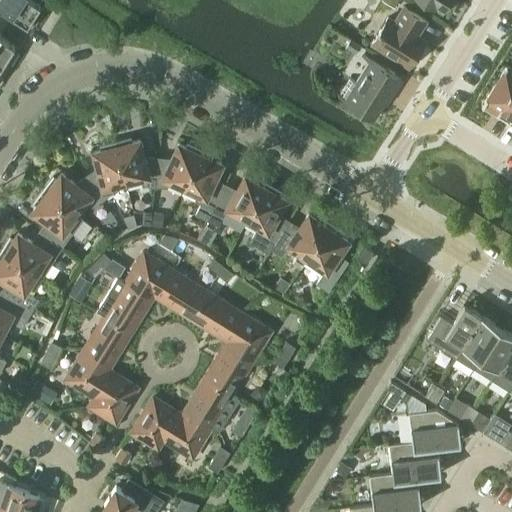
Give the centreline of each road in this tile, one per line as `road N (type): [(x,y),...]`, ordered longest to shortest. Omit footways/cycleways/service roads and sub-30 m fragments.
road 1 (tertiary): [(0,150),(52,83),(93,62),(145,65),(371,197)]
road 2 (tertiary): [(511,282),(371,197)]
road 3 (residential): [(74,511),(91,478),(0,421)]
road 4 (residential): [(422,114),(494,0)]
